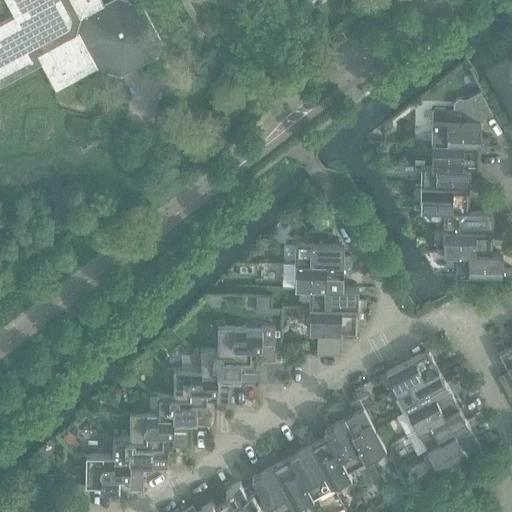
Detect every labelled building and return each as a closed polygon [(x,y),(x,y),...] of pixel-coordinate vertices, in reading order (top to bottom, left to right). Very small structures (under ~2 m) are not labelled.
[(141,3),(129,0),(110,0),(103,4),(100,0),(0,0),(0,84),(41,63),(56,90),(94,68),(94,69),(96,68),(119,75),(135,67),(158,54),(162,42),(141,3)] [(329,40),(335,48),(347,39),(341,31),(329,40)] [(432,142),(490,144),(490,136),(480,136),(481,119),(492,113),(480,90),(469,96),(465,97),(464,121),(454,120),(454,108),(433,107),(432,142)] [(490,144),(432,142),(431,159),(424,159),(424,163),(470,165),(470,166),(480,166),(480,151),(490,152),(490,144)] [(421,185),(479,187),(479,179),(470,179),(470,166),(470,165),(424,163),(415,162),(415,166),(422,167),(421,185)] [(479,187),(421,185),(421,203),(414,203),(414,207),(437,208),(437,207),(469,207),(469,194),(479,194),(479,187)] [(444,230),(502,231),(502,223),(492,223),(493,208),(469,207),(437,207),(437,208),(437,211),(445,211),(444,230)] [(295,264),(350,265),(351,254),(344,254),(344,242),(332,242),(332,230),(308,229),(308,241),(296,241),(295,264)] [(502,231),(444,230),(444,248),(436,247),(436,251),(447,252),(447,251),(491,251),(492,238),(502,238),(502,231)] [(503,252),(491,251),(447,251),(447,252),(447,255),(454,255),(454,273),(511,275),(511,266),(502,266),(503,252)] [(350,265),(295,264),(283,263),(282,285),(303,286),(303,284),(343,285),(343,275),(350,275),(350,265)] [(310,289),(310,308),(365,309),(365,298),(358,298),(358,286),(343,285),(303,284),(303,286),(303,289),(310,289)] [(269,311),(269,298),(258,298),(258,314),(269,314),(269,311)] [(309,329),(317,329),(317,342),(341,342),(341,330),(357,330),(357,320),(365,320),(365,309),(310,308),(309,329)] [(234,361),(255,362),(255,359),(251,359),(251,346),(261,347),(260,360),(275,360),(275,326),(261,326),(261,330),(246,330),(246,325),(210,325),(210,328),(217,328),(217,349),(218,349),(218,354),(234,355),(234,361)] [(511,343),(506,347),(501,339),(494,342),(509,369),(498,375),(509,396),(511,394),(511,343)] [(341,342),(317,342),(317,354),(341,355),(341,342)] [(390,395),(439,368),(432,355),(441,351),(437,344),(386,371),(395,389),(389,392),(390,395)] [(231,379),(231,381),(255,382),(255,362),(234,361),(234,355),(218,354),(218,349),(217,349),(193,348),(193,352),(201,352),(200,368),(201,368),(201,374),(217,374),(217,379),(231,379)] [(190,402),(211,403),(211,402),(207,402),(207,389),(217,389),(216,403),(231,403),(231,381),(231,379),(217,379),(217,374),(201,374),(201,368),(200,368),(166,368),(166,371),(174,371),(173,392),(174,392),(174,397),(190,397),(190,402)] [(407,411),(458,383),(454,376),(446,380),(439,368),(390,395),(391,398),(398,394),(407,411)] [(458,383),(407,411),(416,427),(410,430),(411,433),(460,406),(453,393),(461,389),(458,383)] [(187,422),(187,424),(211,425),(211,403),(190,402),(190,397),(174,397),(174,392),(173,392),(149,391),(149,395),(157,395),(157,411),(157,412),(157,417),(174,417),(173,422),(187,422)] [(366,460),(367,463),(369,466),(372,464),(369,458),(386,448),(358,397),(351,401),(356,410),(344,416),(346,420),(345,420),(367,459),(366,460)] [(460,406),(411,433),(413,436),(419,432),(428,448),(470,425),(479,421),(475,414),(466,418),(460,406)] [(351,468),(366,460),(367,459),(345,420),(346,420),(344,416),(339,408),(332,411),(337,420),(324,427),(328,434),(329,437),(331,436),(349,469),(351,468)] [(146,445),(167,446),(167,445),(163,444),(163,432),(173,432),(172,446),(187,446),(187,424),(187,422),(173,422),(174,417),(157,417),(157,412),(157,411),(122,411),(122,414),(130,414),(129,435),(130,435),(130,440),(146,440),(146,445)] [(429,451),(438,467),(489,440),(485,433),(477,437),(470,425),(428,448),(421,451),(423,454),(429,451)] [(304,435),(331,486),(347,477),(351,483),(354,481),(351,476),(354,474),(351,468),(349,469),(331,436),(329,437),(328,434),(316,440),(311,431),(304,435)] [(68,432),(63,437),(70,444),(75,438),(68,432)] [(143,465),(143,467),(167,468),(167,446),(146,445),(146,440),(130,440),(130,435),(129,435),(105,434),(105,438),(113,438),(113,454),(113,455),(113,460),(130,460),(130,465),(143,465)] [(289,454),(316,503),(319,501),(316,495),(331,486),(304,435),(298,438),(303,447),(289,454)] [(289,454),(289,455),(278,461),(273,452),(266,456),(294,507),(309,498),(313,504),(316,503),(289,454)] [(101,488),(119,489),(119,476),(129,476),(128,489),(143,489),(143,467),(143,465),(130,465),(130,460),(113,460),(113,455),(113,454),(78,454),(78,457),(86,457),(85,484),(102,484),(101,488)] [(284,511),(294,507),(266,456),(260,459),(265,468),(252,475),(263,497),(271,511),(284,511)] [(43,483),(56,483),(56,474),(43,474),(43,483)] [(262,511),(252,493),(248,496),(240,481),(225,489),(230,499),(216,507),(218,511),(262,511)] [(468,496),(446,507),(448,511),(464,511),(474,506),(468,496)] [(218,511),(216,507),(213,501),(195,511),(196,511),(193,511),(218,511)]
